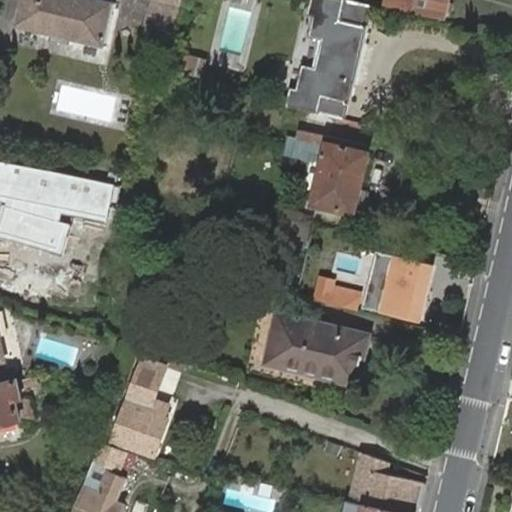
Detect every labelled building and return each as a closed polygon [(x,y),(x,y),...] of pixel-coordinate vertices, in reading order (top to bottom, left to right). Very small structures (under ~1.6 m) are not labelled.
[(112,3),(97,0),(22,0),(16,26),(103,45),(112,3)] [(153,0),(151,0),(145,25),(175,33),(181,8),(153,0)] [(153,0),(181,8),(183,0),(153,0)] [(293,89),(290,105),(319,112),(321,105),(323,97),(349,102),(354,82),(363,43),(367,26),(341,20),(345,0),(314,0),(311,14),(317,16),(313,36),(326,39),(318,69),(306,66),(299,90),(293,89)] [(390,0),(390,3),(446,16),(449,0),(390,0)] [(184,54),(180,70),(196,74),(200,58),(184,54)] [(206,60),(200,58),(196,74),(201,76),(206,60)] [(168,86),(161,85),(157,99),(164,101),(168,86)] [(283,128),(301,133),(302,129),(369,145),(371,135),(368,135),(371,125),(319,112),(290,105),(289,106),(288,106),(283,128)] [(369,155),(367,154),(369,145),(302,129),(301,133),(299,139),(330,147),(329,150),(328,155),(318,197),(316,202),(316,205),(330,208),(349,212),(356,213),(358,204),(360,191),(369,155)] [(119,184),(0,161),(0,197),(9,200),(1,235),(64,258),(70,225),(62,222),(65,209),(111,217),(119,184)] [(137,171),(134,180),(148,184),(150,175),(152,170),(139,167),(138,167),(137,171)] [(134,180),(133,188),(131,196),(145,199),(148,184),(134,180)] [(279,204),(276,214),(280,215),(308,222),(310,215),(299,213),(300,212),(300,208),(279,204)] [(390,273),(380,312),(419,321),(434,265),(394,255),(394,258),(383,256),(380,271),(390,273)] [(321,277),(319,286),(332,290),(334,280),(321,277)] [(319,286),(316,299),(357,310),(360,297),(332,290),(319,286)] [(369,335),(311,321),(279,314),(268,363),(356,384),(358,384),(369,335)] [(173,356),(161,351),(141,344),(138,350),(171,363),(173,356)] [(186,361),(173,356),(171,363),(171,365),(183,369),(186,361)] [(145,358),(114,439),(155,454),(169,419),(165,418),(170,404),(156,399),(168,367),(145,358)] [(0,384),(18,380),(20,380),(17,366),(0,369),(0,384)] [(32,378),(20,380),(18,380),(20,386),(34,383),(32,378)] [(20,386),(18,380),(0,384),(0,424),(21,419),(17,399),(22,398),(20,386)] [(0,439),(23,439),(22,426),(0,426),(0,439)] [(128,450),(104,441),(96,461),(111,467),(120,471),(128,450)] [(366,453),(355,501),(363,503),(404,511),(419,511),(426,487),(387,473),(389,462),(366,453)] [(75,511),(122,511),(125,504),(117,501),(126,478),(110,471),(111,467),(96,461),(75,511)] [(404,511),(363,503),(361,511),(404,511)]
